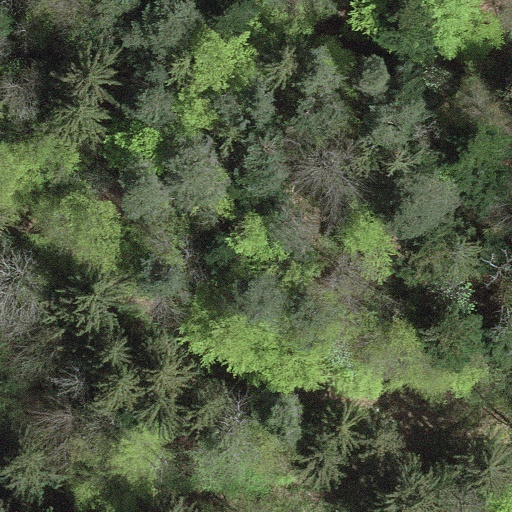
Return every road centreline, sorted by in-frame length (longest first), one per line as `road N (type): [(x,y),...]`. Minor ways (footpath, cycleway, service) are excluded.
road 1 (track): [(0,188),(301,393),(413,410)]
road 2 (track): [(28,511),(54,502),(327,487),(404,463),(432,430),(413,410)]
road 3 (track): [(277,0),(361,32),(511,53)]
